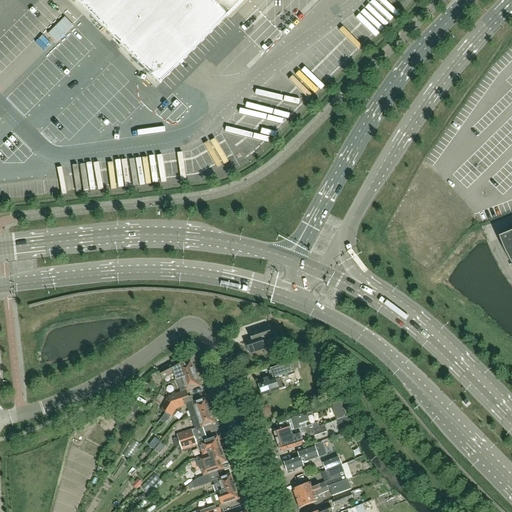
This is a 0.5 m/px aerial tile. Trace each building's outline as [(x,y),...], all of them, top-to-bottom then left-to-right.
[(76,0),(160,84),(171,73),(182,62),(244,0),(76,0)] [(122,69),(128,58),(119,54),(114,65),(122,69)] [(511,233),(499,239),(500,244),(501,246),(502,248),(504,253),(507,257),(509,262),(511,266),(511,233)] [(263,341),(272,338),(268,327),(249,334),(251,340),(245,342),(247,348),(246,348),(248,353),(249,352),(249,354),(265,349),(263,341)] [(195,374),(191,362),(185,364),(183,358),(159,370),(163,379),(174,373),(177,380),(195,374)] [(286,388),(282,378),(295,374),(290,361),(268,368),(271,377),(257,382),(262,396),(286,388)] [(199,386),(195,374),(177,380),(181,393),(168,397),(166,400),(171,404),(182,400),(189,397),(186,391),(199,386)] [(191,418),(210,411),(206,399),(193,403),(193,402),(186,404),(188,411),(191,418)] [(176,409),(185,406),(182,400),(171,404),(165,413),(172,417),(176,409)] [(140,405),(130,402),(126,411),(136,415),(140,405)] [(214,423),(210,411),(191,418),(193,424),(196,431),(203,429),(202,427),(214,423)] [(309,418),(308,413),(289,420),(291,426),(298,423),(308,420),(308,418),(309,418)] [(273,431),(277,441),(319,427),(318,423),(300,429),(298,423),(291,426),(289,420),(276,425),(277,430),(273,431)] [(185,422),(176,425),(178,430),(187,427),(185,422)] [(308,436),(315,436),(327,432),(324,425),(319,427),(277,441),(280,452),(296,446),(294,441),(308,436)] [(184,440),(194,437),(192,430),(173,437),(174,440),(173,440),(176,449),(184,440)] [(221,449),(217,436),(205,440),(205,439),(198,442),(203,455),(209,453),(221,449)] [(197,445),(194,437),(184,440),(176,449),(180,453),(182,450),(197,445)] [(307,448),(298,451),(299,457),(284,462),(287,472),(304,467),(302,463),(326,455),(324,450),(327,449),(324,441),(313,445),(314,445),(307,448)] [(130,462),(138,450),(131,446),(124,457),(130,462)] [(169,448),(163,455),(167,458),(173,452),(169,448)] [(223,469),(220,463),(226,461),(221,449),(209,453),(203,455),(196,458),(194,460),(197,469),(200,470),(202,476),(208,475),(214,472),(223,469)] [(338,457),(322,463),(326,471),(342,465),(338,457)] [(327,487),(329,487),(347,480),(352,478),(347,463),(325,472),(325,471),(321,473),(324,483),(312,487),(311,483),(293,490),(296,499),(328,488),(327,487)] [(163,483),(159,478),(154,474),(142,487),(145,490),(144,491),(148,496),(163,483)] [(235,487),(230,474),(213,481),(215,485),(213,486),(216,494),(235,487)] [(211,483),(208,475),(202,476),(195,478),(193,479),(194,482),(187,487),(184,489),(185,491),(211,483)] [(347,480),(329,487),(332,496),(351,489),(347,480)] [(239,499),(235,487),(216,494),(218,501),(220,501),(221,506),(239,499)] [(317,502),(315,497),(329,492),(328,488),(296,499),(300,509),(317,502)] [(359,489),(354,491),(333,501),(335,506),(353,500),(353,499),(362,495),(359,489)] [(143,493),(138,497),(142,502),(147,498),(143,493)]
